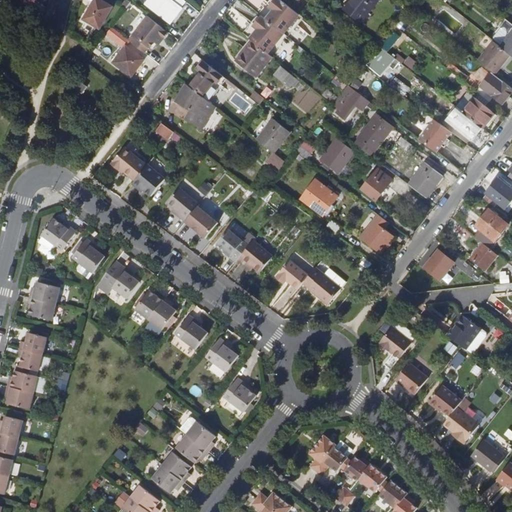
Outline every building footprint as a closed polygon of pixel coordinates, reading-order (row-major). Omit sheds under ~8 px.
[(115,7),(101,0),(96,0),(85,20),(102,30),(115,7)] [(149,16),(165,29),(170,22),(171,23),(187,2),(184,0),(151,0),(142,11),(149,16)] [(275,9),(267,19),(285,33),(301,13),(283,0),(274,0),(270,6),(275,9)] [(351,0),(345,7),(362,20),(377,0),(351,0)] [(253,40),(269,53),(285,33),(267,19),(263,15),(255,25),(259,29),(251,38),(253,40)] [(164,40),(169,33),(165,29),(149,16),(134,35),(151,49),(160,37),(164,40)] [(511,30),(511,32),(500,45),(511,53),(511,21),(506,17),(502,24),(508,29),(509,27),(511,29),(511,30)] [(388,52),(404,32),(396,25),(380,45),(381,46),(388,52)] [(258,76),(274,56),(269,53),(253,40),(237,60),(258,76)] [(495,40),(480,60),(492,70),(496,73),(511,53),(500,45),(495,40)] [(384,75),(396,58),(388,52),(381,46),(380,45),(367,61),(380,72),(384,75)] [(115,63),(132,76),(145,60),(128,47),(115,63)] [(83,58),(88,51),(85,49),(81,53),(79,55),(83,58)] [(217,79),(222,74),(205,60),(199,67),(203,71),(191,84),(211,100),(224,85),(220,82),(217,79)] [(452,60),(447,66),(452,70),(457,64),(452,60)] [(469,74),(457,64),(452,70),(465,80),(469,74)] [(291,87),(299,79),(283,65),(276,73),(291,87)] [(504,103),(511,92),(511,85),(496,73),(492,70),(477,89),(488,98),(490,100),(494,95),(504,103)] [(357,86),(364,91),(372,82),(359,71),(351,81),(357,86)] [(78,78),(73,84),(80,90),(86,83),(78,78)] [(200,125),(216,105),(211,100),(191,84),(189,83),(180,95),(193,106),(186,114),(200,125)] [(364,105),(371,97),(364,91),(357,86),(340,108),(347,113),(357,101),(364,105)] [(468,91),(457,106),(467,114),(484,127),(485,128),(497,113),(468,91)] [(103,98),(98,104),(105,109),(110,103),(103,98)] [(440,106),(433,114),(440,119),(449,126),(453,117),(440,106)] [(360,136),(376,148),(395,124),(379,112),(360,136)] [(499,115),(497,113),(485,128),(488,130),(499,115)] [(473,140),(484,127),(467,114),(456,128),(473,140)] [(449,126),(440,119),(435,115),(419,135),(438,150),(454,130),(449,126)] [(276,118),(258,139),(274,152),(292,131),(276,118)] [(171,139),(175,129),(162,123),(157,132),(171,139)] [(408,147),(413,141),(403,133),(398,139),(408,147)] [(331,164),(339,170),(356,149),(339,136),(322,157),(326,160),(324,162),(329,166),(331,164)] [(316,145),(306,138),(301,143),(312,151),(316,145)] [(314,152),(312,151),(301,143),(296,150),(308,159),(314,152)] [(125,172),(135,181),(148,165),(126,147),(112,164),(119,170),(121,168),(125,172)] [(168,177),(150,163),(148,165),(135,181),(145,190),(146,188),(153,194),(168,177)] [(426,163),(410,183),(427,197),(443,176),(426,163)] [(364,187),(378,199),(393,179),(380,168),(364,187)] [(492,189),(488,194),(499,202),(503,198),(510,203),(511,200),(511,181),(502,174),(491,188),(492,189)] [(302,195),(324,212),(338,194),(316,177),(302,195)] [(145,190),(135,181),(133,183),(143,192),(145,190)] [(199,206),(200,204),(181,188),(168,203),(175,208),(179,211),(177,214),(186,221),(199,206)] [(199,206),(186,221),(206,238),(219,222),(199,206)] [(484,224),(474,235),(483,241),(490,246),(510,220),(492,206),(480,221),(484,224)] [(391,222),(379,213),(361,237),(383,253),(397,236),(386,227),(391,222)] [(43,235),(63,250),(77,231),(71,226),(69,229),(64,224),(55,218),(43,235)] [(242,256),(250,245),(230,229),(218,243),(226,250),(232,255),(231,257),(237,262),(242,256)] [(94,243),(88,238),(85,241),(82,239),(77,246),(80,248),(73,257),(94,273),(106,256),(98,250),(92,245),(94,243)] [(250,245),(242,256),(243,258),(257,241),(255,240),(250,245)] [(274,255),(257,241),(243,258),(261,272),(274,255)] [(486,268),(498,253),(490,246),(483,241),(471,256),(486,268)] [(455,261),(440,249),(427,266),(442,278),(455,261)] [(310,275),(291,260),(278,275),(286,282),(287,280),(298,289),(304,283),(310,275)] [(58,268),(54,264),(50,269),(54,273),(58,268)] [(128,269),(122,264),(108,283),(128,298),(141,282),(133,275),(127,271),(128,269)] [(477,282),(483,273),(474,265),(467,274),(477,282)] [(310,275),(304,283),(310,288),(309,288),(329,304),(342,288),(316,267),(310,275)] [(286,282),(278,275),(277,278),(284,284),(286,282)] [(32,290),(30,297),(57,304),(61,287),(38,281),(36,288),(36,291),(32,290)] [(150,319),(167,297),(161,293),(159,296),(156,294),(151,290),(137,309),(150,319)] [(57,304),(30,297),(29,304),(32,305),(32,308),(30,314),(53,320),(57,304)] [(172,301),(167,297),(150,319),(164,329),(178,310),(173,306),(170,304),(172,301)] [(447,334),(466,348),(475,336),(481,328),(464,314),(461,315),(457,321),(457,324),(454,328),(452,326),(447,334)] [(197,319),(190,315),(176,334),(197,349),(209,332),(201,326),(195,322),(197,319)] [(394,327),(393,326),(380,343),(400,359),(413,342),(408,338),(413,332),(401,323),(397,323),(394,327)] [(485,331),(481,328),(475,336),(479,339),(485,331)] [(21,341),(19,348),(43,354),(47,337),(28,332),(26,342),(21,341)] [(413,332),(408,338),(413,342),(416,338),(416,334),(413,332)] [(227,342),(221,337),(207,356),(227,372),(240,355),(232,349),(226,345),(227,342)] [(43,354),(19,348),(18,355),(22,356),(20,366),(32,369),(39,371),(43,354)] [(45,355),(42,369),(48,370),(52,357),(45,355)] [(425,375),(407,360),(393,377),(412,392),(425,375)] [(10,379),(8,386),(35,392),(39,376),(31,374),(16,370),(14,377),(14,380),(10,379)] [(37,390),(44,392),(48,377),(41,375),(37,390)] [(245,382),(239,377),(225,396),(245,411),(258,395),(250,388),(244,384),(245,382)] [(463,401),(444,385),(430,402),(437,408),(439,406),(443,410),(451,416),(458,407),(463,401)] [(35,392),(8,386),(7,393),(10,394),(9,397),(8,403),(31,409),(35,392)] [(480,425),(458,407),(451,416),(444,424),(455,433),(458,435),(457,437),(465,444),(480,425)] [(0,419),(0,432),(20,437),(24,420),(6,416),(5,421),(0,419)] [(188,434),(210,451),(214,446),(211,444),(213,441),(217,436),(198,421),(197,422),(193,419),(189,419),(181,429),(188,434)] [(20,437),(0,432),(0,450),(12,454),(16,455),(20,437)] [(210,451),(188,434),(177,448),(184,453),(196,462),(200,457),(202,455),(205,457),(210,451)] [(311,466),(317,471),(336,447),(338,444),(325,435),(311,453),(317,458),(311,466)] [(505,455),(485,439),(472,456),(492,472),(493,471),(504,456),(505,455)] [(336,447),(317,471),(322,475),(330,465),(338,471),(342,467),(349,457),(336,447)] [(174,451),(164,465),(185,482),(190,477),(187,474),(189,472),(193,466),(181,457),(174,451)] [(184,453),(183,455),(195,464),(196,462),(184,453)] [(0,474),(10,477),(14,460),(11,459),(0,455),(0,474)] [(183,455),(181,457),(193,466),(195,464),(183,455)] [(360,479),(372,463),(366,459),(364,462),(361,460),(357,456),(353,461),(346,470),(345,470),(358,480),(360,479)] [(495,472),(506,458),(504,456),(493,471),(495,472)] [(349,457),(342,467),(343,468),(351,459),(349,457)] [(351,459),(343,468),(346,470),(353,461),(351,459)] [(511,462),(497,479),(506,486),(507,485),(511,489),(511,462)] [(372,463),(360,479),(376,492),(378,489),(386,479),(388,476),(372,463)] [(291,469),(284,464),(279,471),(285,476),(291,469)] [(185,482),(164,465),(153,478),(172,493),(176,488),(178,485),(181,488),(185,482)] [(10,477),(0,474),(0,492),(6,494),(10,477)] [(386,479),(378,489),(381,490),(388,481),(386,479)] [(380,495),(397,508),(407,494),(409,493),(392,480),(390,483),(383,492),(380,495)] [(390,483),(388,481),(381,490),(383,492),(390,483)] [(141,485),(132,496),(151,511),(158,511),(161,510),(157,507),(162,501),(141,485)] [(345,486),(336,497),(342,501),(350,491),(345,486)] [(126,491),(117,501),(122,505),(131,495),(126,491)] [(342,501),(347,506),(356,495),(350,491),(342,501)] [(262,492),(257,498),(275,511),(288,511),(293,506),(275,492),(270,498),(262,492)] [(397,508),(394,511),(414,511),(418,508),(414,504),(411,502),(413,499),(407,494),(397,508)] [(151,511),(132,496),(123,508),(127,511),(151,511)] [(275,511),(257,498),(253,504),(263,511),(262,511),(275,511)]
